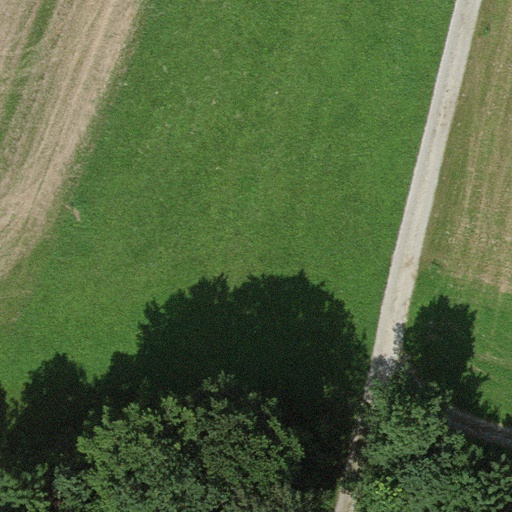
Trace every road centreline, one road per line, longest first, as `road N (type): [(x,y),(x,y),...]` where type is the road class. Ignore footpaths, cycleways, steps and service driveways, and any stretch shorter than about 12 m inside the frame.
road 1 (track): [(475,0),(344,511)]
road 2 (track): [(511,354),(392,313)]
